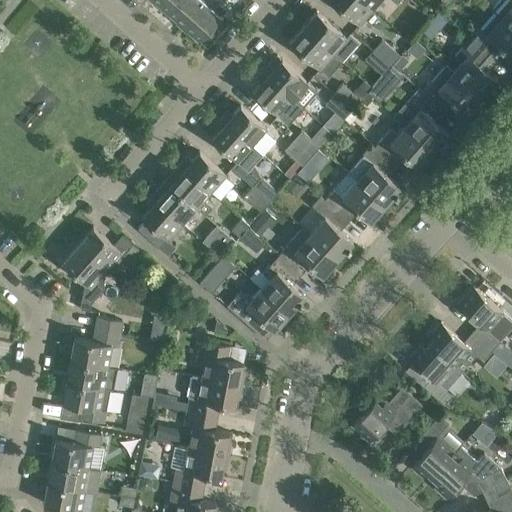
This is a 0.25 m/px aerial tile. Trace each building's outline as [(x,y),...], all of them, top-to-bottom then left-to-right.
[(153,0),(166,11),(175,0),(153,0)] [(175,0),(166,11),(182,26),(204,0),(175,0)] [(206,0),(204,0),(182,26),(198,40),(222,14),(206,0)] [(372,8),(363,0),(331,0),(358,24),(372,8)] [(511,0),(502,0),(494,10),(511,26),(511,0)] [(303,25),(341,59),(354,46),(345,38),(346,36),(316,10),(303,25)] [(511,26),(494,10),(470,37),(488,53),(496,43),(511,57),(511,26)] [(341,59),(303,25),(288,41),(327,76),(341,59)] [(488,53),(470,37),(454,55),(461,61),(453,70),(481,95),(496,78),(479,63),(488,53)] [(382,39),(373,49),(390,65),(391,64),(399,55),(382,39)] [(376,68),(365,80),(372,86),(382,74),(390,65),(373,49),(365,58),(376,68)] [(399,55),(391,64),(398,71),(409,59),(402,52),(399,55)] [(269,63),(262,71),(303,107),(317,90),(281,58),(273,67),(269,63)] [(390,65),(382,74),(389,79),(396,79),(401,73),(398,71),(391,64),(390,65)] [(446,64),(422,91),(440,107),(448,98),(465,113),(481,95),(453,70),(446,64)] [(288,124),(303,107),(262,71),(255,79),(260,82),(252,91),(288,124)] [(351,109),(372,86),(365,80),(364,79),(352,93),(341,84),(333,93),(351,109)] [(417,87),(393,114),(398,118),(405,124),(433,149),(448,132),(436,121),(431,117),(440,107),(422,91),(417,87)] [(343,118),(351,109),(333,93),(324,103),(343,119),(343,118)] [(221,118),(251,144),(266,127),(240,104),(232,113),(228,110),(221,118)] [(351,109),(343,118),(349,123),(356,114),(351,109)] [(262,154),(251,144),(221,118),(215,125),(219,129),(211,137),(236,160),(237,160),(248,169),(262,154)] [(417,167),(433,149),(405,124),(390,142),(383,135),(374,145),(371,142),(392,161),(400,152),(417,167)] [(292,140),(310,156),(319,146),(301,130),(292,140)] [(290,178),(310,156),(292,140),(284,150),(295,160),(284,173),(290,178)] [(348,171),(385,203),(401,186),(383,171),(392,161),(371,142),(362,152),(363,153),(348,171)] [(187,156),(180,163),(211,191),(226,174),(199,150),(191,160),(187,156)] [(203,199),(211,191),(180,163),(165,180),(196,208),(196,207),(205,215),(211,207),(203,199)] [(385,203),(348,171),(324,198),(344,215),(352,206),(369,221),(385,203)] [(296,174),(285,185),(294,193),(304,181),(296,174)] [(259,176),(250,186),(268,203),(277,193),(259,176)] [(196,208),(165,180),(151,196),(182,224),(196,208)] [(260,213),(268,203),(250,186),(241,196),(260,213)] [(324,198),(320,194),(311,204),(324,216),(309,233),(337,258),(353,240),(335,225),(344,215),(324,198)] [(168,239),(182,224),(151,196),(145,203),(149,207),(141,216),(145,220),(138,228),(168,255),(175,246),(168,239)] [(241,218),(231,229),(239,236),(249,225),(241,218)] [(257,219),(249,227),(260,236),(267,228),(257,219)] [(215,253),(221,247),(230,237),(223,230),(216,224),(201,241),(215,253)] [(93,226),(77,243),(105,268),(113,260),(118,264),(122,264),(128,258),(132,261),(141,251),(122,235),(114,245),(93,226)] [(309,233),(302,227),(278,254),(296,270),(304,260),(322,275),(337,258),(309,233)] [(247,228),(239,238),(246,244),(255,234),(247,228)] [(105,268),(77,243),(62,261),(86,282),(84,284),(80,308),(90,310),(91,302),(104,288),(103,282),(98,277),(105,268)] [(223,278),(234,265),(222,254),(211,267),(223,278)] [(287,279),(296,270),(278,254),(262,272),(269,278),(261,287),(289,312),(305,294),(287,279)] [(205,274),(199,281),(211,291),(217,285),(205,274)] [(116,276),(97,296),(109,307),(128,286),(116,276)] [(479,323),(471,332),(492,350),(500,341),(501,342),(511,329),(511,319),(473,285),(457,303),(479,323)] [(289,312),(261,287),(252,297),(248,293),(246,295),(240,290),(226,305),(253,328),(253,327),(252,326),(252,327),(248,324),(256,314),(274,330),(289,312)] [(167,336),(167,314),(154,315),(154,336),(167,336)] [(98,315),(95,328),(121,333),(124,320),(98,315)] [(216,318),(214,330),(225,332),(227,327),(216,318)] [(434,337),(429,343),(456,366),(471,348),(484,359),(492,350),(471,332),(463,341),(441,321),(430,334),(434,337)] [(121,333),(95,328),(93,340),(74,336),(70,358),(108,365),(112,345),(119,346),(121,333)] [(202,363),(200,376),(242,384),(244,371),(241,370),(243,361),(223,357),(225,344),(230,345),(231,344),(201,338),(196,362),(202,363)] [(440,383),(456,366),(429,343),(424,348),(421,345),(409,357),(431,377),(423,386),(443,404),(452,394),(440,383)] [(70,358),(66,380),(110,388),(113,371),(107,370),(108,365),(70,358)] [(158,374),(145,372),(141,393),(148,394),(154,396),(156,384),(158,374)] [(242,384),(200,376),(193,375),(188,401),(179,399),(178,408),(211,415),(214,402),(234,405),(236,396),(239,396),(242,384)] [(105,422),(111,389),(110,388),(66,380),(62,401),(81,405),(79,417),(105,422)] [(401,427),(422,403),(401,385),(387,402),(377,393),(351,423),(370,439),(389,417),(401,427)] [(133,392),(130,409),(145,412),(148,394),(141,393),(133,392)] [(211,415),(178,408),(175,421),(184,422),(184,423),(191,425),(186,446),(228,454),(231,441),(227,440),(229,431),(209,427),(211,415)] [(455,451),(459,445),(441,429),(448,421),(439,413),(421,434),(430,442),(411,464),(423,475),(427,471),(432,476),(455,451)] [(157,423),(155,438),(178,443),(180,427),(157,423)] [(51,460),(89,467),(93,445),(101,446),(103,434),(76,429),(74,441),(55,438),(51,460)] [(476,460),(459,445),(455,451),(432,476),(437,481),(434,485),(447,496),(468,472),(476,480),(481,489),(505,477),(500,466),(483,452),(476,460)] [(176,466),(173,481),(198,485),(200,472),(220,476),(222,466),(226,466),(228,454),(186,446),(182,468),(176,466)] [(89,467),(51,460),(47,481),(97,490),(101,469),(89,467)] [(141,460),(138,474),(158,478),(161,464),(141,460)] [(511,511),(511,499),(511,488),(505,477),(481,489),(487,500),(491,510),(475,511),(511,511)] [(92,511),(97,490),(47,481),(43,503),(58,505),(57,511),(92,511)] [(175,505),(174,511),(216,511),(214,511),(215,502),(195,498),(198,485),(173,481),(169,504),(175,505)] [(123,486),(122,495),(134,497),(136,488),(123,486)] [(132,506),(134,497),(122,495),(120,503),(132,506)] [(134,500),(132,509),(141,510),(142,505),(138,501),(134,500)]
